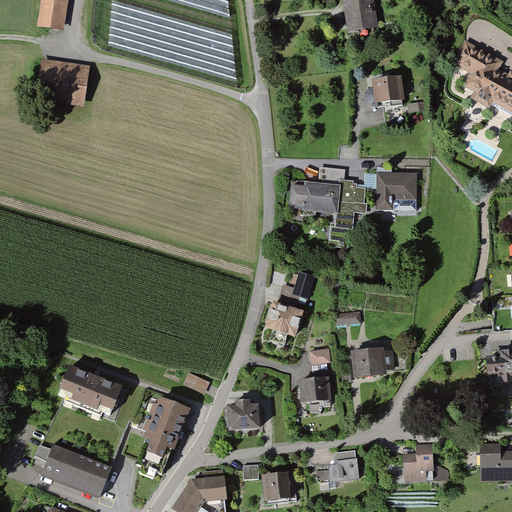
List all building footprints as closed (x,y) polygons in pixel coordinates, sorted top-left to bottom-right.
[(69,0),(42,0),(38,29),(64,33),(69,0)] [(208,0),(209,15),(229,14),(227,0),(208,0)] [(350,0),(351,3),(345,4),(347,29),(377,26),(374,0),(350,0)] [(506,61),(466,39),(453,64),(472,75),(468,82),(472,83),(468,90),(511,112),(511,76),(501,70),(506,61)] [(90,68),(42,61),(35,102),(84,110),(90,68)] [(400,79),(375,81),(375,90),(371,92),(369,95),(367,100),(368,103),(370,106),(373,107),(377,107),(377,104),(387,104),(388,121),(403,120),(400,79)] [(426,104),(411,105),(412,113),(427,111),(426,104)] [(419,202),(420,171),(381,170),(381,201),(419,202)] [(367,187),(291,179),(288,208),(332,212),(328,248),(353,251),(357,213),(364,214),(367,187)] [(307,303),(316,277),(299,271),(294,286),(283,282),(279,293),(307,303)] [(293,341),(302,314),(271,303),(262,330),(293,341)] [(363,311),(336,314),(338,329),(365,326),(363,311)] [(329,348),(309,351),(311,368),(332,364),(329,348)] [(387,349),(353,353),(357,383),(391,379),(387,349)] [(511,386),(511,353),(491,356),(495,388),(511,386)] [(56,394),(113,414),(125,381),(68,362),(56,394)] [(213,379),(191,370),(185,386),(206,395),(213,379)] [(329,379),(301,382),(303,405),(332,402),(329,379)] [(191,408),(156,396),(136,453),(171,465),(191,408)] [(262,403),(227,404),(228,432),(263,431),(262,403)] [(112,466),(52,445),(42,475),(101,496),(112,466)] [(436,482),(435,445),(416,445),(417,456),(399,456),(400,483),(436,482)] [(511,481),(511,447),(482,447),(481,481),(511,481)] [(336,466),(316,467),(317,484),(362,481),(360,452),(335,454),(336,466)] [(260,468),(246,467),(245,482),(259,483),(260,468)] [(294,472),(260,476),(264,506),(298,502),(294,472)] [(226,511),(222,476),(191,481),(171,509),(174,511),(226,511)]
